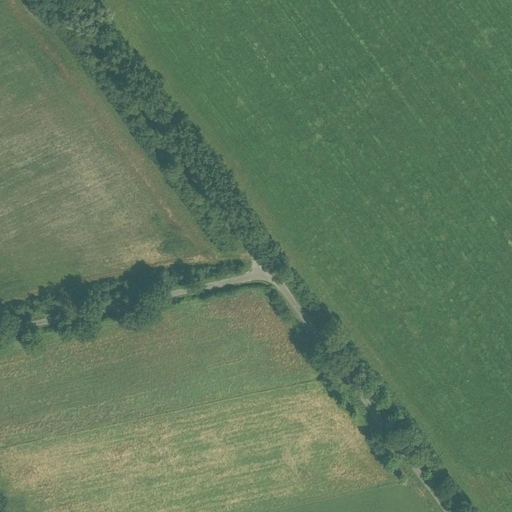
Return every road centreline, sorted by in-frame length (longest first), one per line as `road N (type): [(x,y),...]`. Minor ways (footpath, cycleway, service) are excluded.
road 1 (unclassified): [(67,0),(261,259)]
road 2 (unclassified): [(261,259),(448,511)]
road 3 (unclassified): [(261,259),(0,323)]
